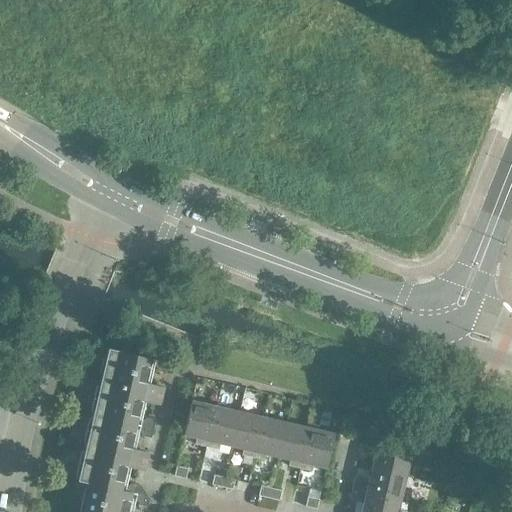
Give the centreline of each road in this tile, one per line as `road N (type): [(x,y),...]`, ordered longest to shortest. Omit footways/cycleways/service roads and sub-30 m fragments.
road 1 (tertiary): [(453,325),(330,286),(111,195)]
road 2 (residential): [(25,425),(87,239),(111,195)]
road 3 (tertiary): [(511,174),(453,325)]
road 4 (tertiary): [(111,195),(0,127)]
